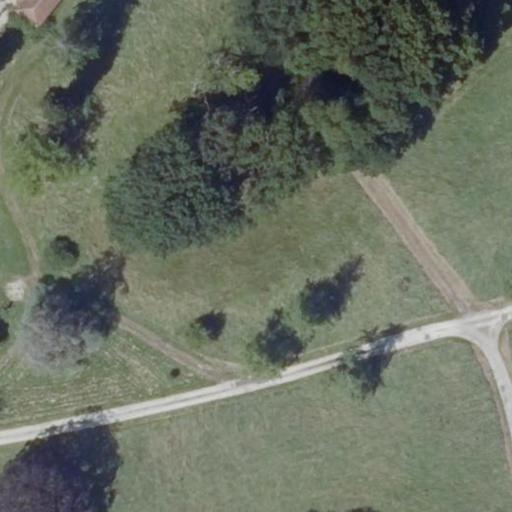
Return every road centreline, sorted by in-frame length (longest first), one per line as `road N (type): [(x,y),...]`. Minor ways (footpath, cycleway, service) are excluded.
road 1 (unclassified): [(250,383),(0,438)]
road 2 (unclassified): [(468,323),(250,383)]
road 3 (unclassified): [(340,151),(468,323)]
road 4 (unclassified): [(250,383),(196,372),(81,307)]
road 5 (unclassified): [(468,323),(490,363),(511,440)]
